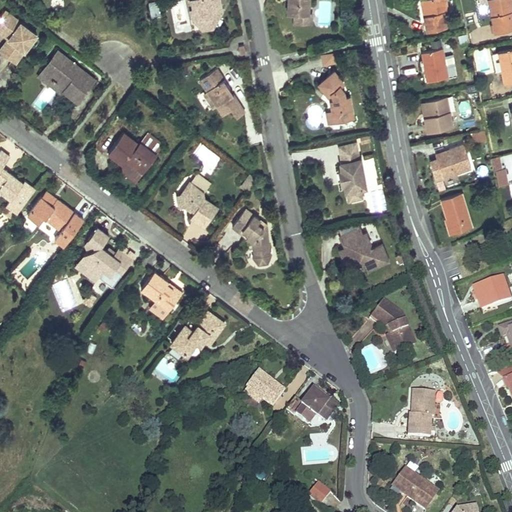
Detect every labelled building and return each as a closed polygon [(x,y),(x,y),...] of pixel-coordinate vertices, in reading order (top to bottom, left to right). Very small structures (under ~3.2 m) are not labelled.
[(196,0),(200,16),(209,21),(214,13),(219,17),(223,11),(221,3),(218,1),(217,0),(196,0)] [(295,13),(309,14),(309,13),(309,0),(288,0),(288,12),(295,13)] [(445,0),(425,0),(428,14),(424,15),(427,30),(446,26),(444,12),(448,11),(445,0)] [(494,11),(491,0),(487,0),(491,15),(497,14),(496,11),(494,11)] [(491,15),(494,32),(511,28),(511,0),(491,0),(494,11),(496,11),(497,14),(491,15)] [(36,34),(5,10),(0,15),(0,24),(11,34),(8,38),(7,40),(11,43),(3,54),(15,62),(36,34)] [(209,21),(200,16),(202,28),(213,26),(219,17),(214,13),(209,21)] [(309,14),(295,13),(294,21),(311,22),(311,13),(309,13),(309,14)] [(0,31),(8,38),(11,34),(0,24),(0,31)] [(472,40),(492,36),(490,26),(470,30),(472,40)] [(11,43),(7,40),(0,48),(0,51),(3,54),(11,43)] [(448,76),(443,48),(422,52),(427,80),(448,76)] [(505,82),(511,80),(511,48),(493,53),(496,70),(502,69),(505,82)] [(66,87),(63,91),(77,102),(95,79),(57,50),(50,60),(54,64),(47,73),(66,87)] [(322,55),(325,66),(337,64),(335,53),(322,55)] [(449,75),(456,74),(452,54),(445,56),(449,75)] [(63,91),(66,87),(47,73),(54,64),(50,60),(38,75),(61,94),(63,91)] [(245,112),(217,69),(200,79),(223,115),(231,110),(236,118),(245,112)] [(344,91),(340,86),(344,84),(335,72),(319,83),(328,96),(331,93),(334,99),(331,100),(333,111),(338,110),(340,120),(353,118),(350,97),(345,97),(344,91)] [(424,116),(427,131),(453,125),(447,96),(425,100),(428,115),(424,116)] [(340,120),(338,110),(333,111),(326,112),(328,122),(340,120)] [(488,141),(486,130),(472,133),(474,143),(488,141)] [(157,155),(140,142),(138,144),(123,132),(108,152),(124,164),(125,162),(127,160),(143,172),(157,155)] [(360,188),(367,187),(361,158),(359,158),(356,143),(339,146),(342,162),(340,162),(341,170),(339,170),(342,184),(344,184),(346,191),(347,191),(360,188)] [(437,158),(430,160),(435,179),(472,168),(464,144),(449,149),(450,151),(436,155),(437,158)] [(8,171),(2,167),(10,157),(1,150),(0,151),(0,190),(2,192),(11,199),(6,205),(9,207),(5,213),(12,219),(17,213),(36,189),(25,180),(23,182),(11,173),(9,175),(6,173),(8,171)] [(502,167),(499,155),(491,156),(494,169),(502,167)] [(142,174),(143,172),(127,160),(125,162),(142,174)] [(479,176),(488,174),(486,165),(477,167),(479,176)] [(211,183),(198,173),(191,182),(204,192),(211,183)] [(257,180),(251,175),(243,185),(249,190),(257,180)] [(204,192),(191,182),(190,181),(186,186),(187,192),(181,193),(177,193),(179,206),(184,205),(188,205),(194,210),(193,211),(191,215),(204,225),(217,207),(205,197),(204,192)] [(362,197),(360,188),(347,191),(348,200),(362,197)] [(46,190),(42,196),(52,204),(57,199),(46,190)] [(472,226),(462,193),(441,199),(447,217),(451,216),(456,231),(472,226)] [(84,219),(57,199),(52,204),(42,196),(28,214),(39,223),(43,217),(60,230),(54,238),(64,245),(84,219)] [(267,231),(257,223),(260,219),(245,208),(232,225),(240,232),(242,229),(248,234),(246,236),(253,241),(254,253),(269,252),(267,231)] [(450,233),(456,231),(451,216),(447,217),(445,218),(450,233)] [(267,225),(260,219),(257,223),(267,231),(267,225)] [(340,235),(359,227),(357,221),(336,226),(340,235)] [(113,255),(106,250),(101,246),(109,235),(97,226),(88,238),(93,242),(95,248),(88,251),(83,253),(89,268),(98,275),(103,268),(110,274),(113,270),(120,275),(132,259),(118,248),(115,252),(113,255)] [(370,243),(366,233),(362,234),(359,227),(340,235),(345,246),(349,256),(355,259),(359,257),(363,259),(364,262),(368,270),(389,261),(382,244),(373,248),(369,247),(370,243)] [(93,242),(88,238),(84,243),(88,251),(95,248),(93,242)] [(355,259),(349,256),(345,246),(339,248),(344,261),(355,266),(364,262),(363,259),(359,257),(355,259)] [(109,247),(106,250),(113,255),(115,252),(109,247)] [(254,253),(258,263),(268,262),(269,252),(254,253)] [(89,268),(83,253),(74,263),(95,279),(98,275),(89,268)] [(169,281),(155,270),(141,288),(155,299),(149,307),(163,317),(169,309),(183,291),(174,285),(173,287),(167,283),(169,281)] [(511,298),(504,276),(475,287),(480,300),(483,309),(496,304),(511,298)] [(402,314),(383,299),(371,316),(386,327),(388,326),(391,333),(389,334),(386,335),(394,353),(410,346),(407,340),(413,337),(402,314)] [(498,309),(496,304),(483,309),(485,314),(498,309)] [(197,325),(190,319),(172,343),(187,355),(197,341),(201,337),(204,339),(209,343),(224,323),(208,311),(197,325)] [(386,327),(371,316),(369,318),(383,328),(386,327)] [(507,347),(508,349),(511,347),(511,323),(500,328),(504,340),(507,347)] [(407,340),(410,346),(416,344),(413,337),(407,340)] [(171,368),(174,364),(164,357),(157,369),(174,380),(179,373),(171,368)] [(511,366),(497,372),(505,380),(508,388),(511,387),(508,379),(511,377),(511,366)] [(258,372),(244,391),(245,392),(260,403),(270,411),(285,392),(258,372)] [(412,390),(411,399),(419,399),(420,391),(412,390)] [(327,403),(311,391),(300,405),(294,400),(285,411),(293,417),(294,417),(303,424),(310,415),(319,414),(328,420),(335,411),(326,404),(327,403)] [(419,399),(411,399),(411,410),(412,410),(412,415),(410,415),(409,414),(407,436),(430,437),(431,416),(434,416),(434,403),(428,402),(429,391),(420,391),(419,399)] [(256,408),(260,403),(245,392),(242,397),(256,408)] [(319,414),(310,415),(303,424),(307,427),(315,417),(325,425),(328,420),(319,414)] [(425,510),(438,491),(405,468),(392,486),(425,510)] [(321,503),(330,489),(316,480),(307,493),(321,503)]
